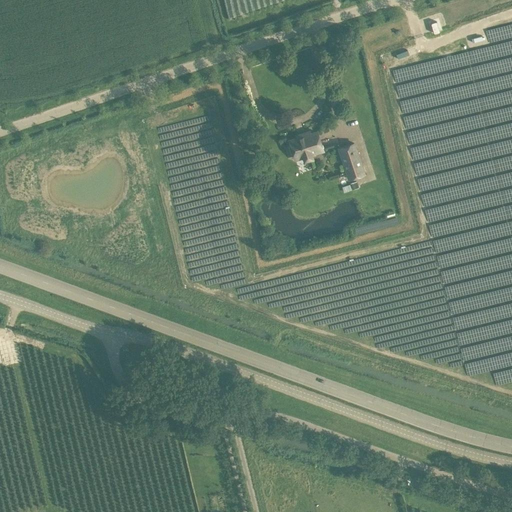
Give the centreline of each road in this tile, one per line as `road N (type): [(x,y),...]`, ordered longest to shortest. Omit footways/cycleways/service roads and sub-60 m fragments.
road 1 (tertiary): [(0,267),(511,447)]
road 2 (unclassified): [(511,496),(277,413),(142,404),(112,362),(111,335)]
road 3 (unclassified): [(111,335),(191,354),(432,443),(511,463)]
road 4 (unclassified): [(0,131),(390,0)]
